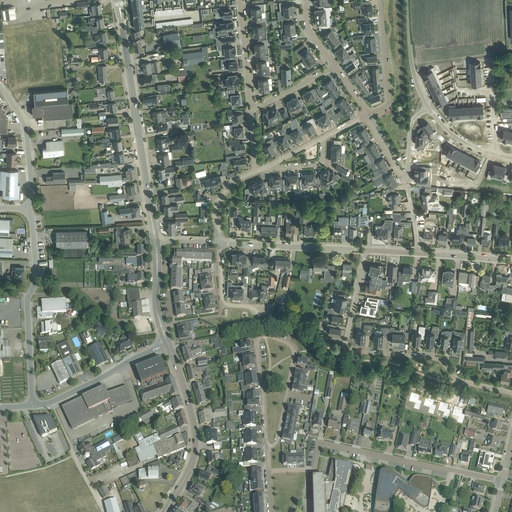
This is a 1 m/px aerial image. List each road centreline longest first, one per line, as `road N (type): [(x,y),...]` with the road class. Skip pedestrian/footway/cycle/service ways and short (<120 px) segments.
road 1 (residential): [(511,393),(456,380),(437,359),(345,348),(366,250)]
road 2 (tertiary): [(154,240),(118,0)]
road 3 (residential): [(502,481),(318,442),(313,471)]
road 4 (residential): [(266,447),(274,446),(293,349),(266,337),(256,342),(263,406)]
road 5 (unclassified): [(32,404),(29,208)]
road 6 (tertiary): [(164,511),(196,447),(167,343)]
road 7 (residential): [(417,253),(411,121),(427,108)]
road 8 (unclassified): [(32,404),(63,397),(167,343)]
road 9 (residential): [(366,250),(219,243)]
road 10 (unclassified): [(29,208),(26,128),(0,86)]
road 11 (residential): [(379,0),(388,101),(367,114)]
